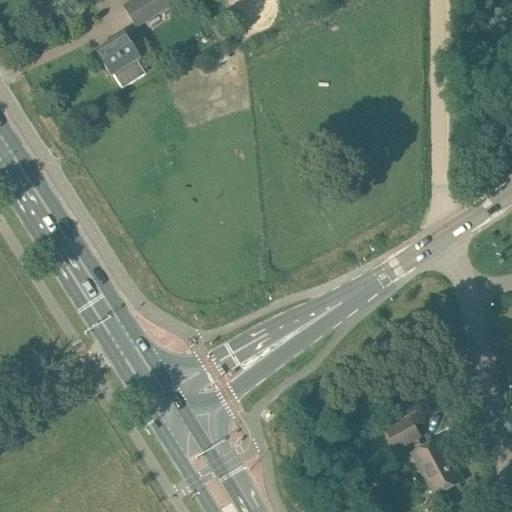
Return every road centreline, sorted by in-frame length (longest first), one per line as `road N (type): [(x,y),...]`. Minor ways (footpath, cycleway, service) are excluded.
road 1 (tertiary): [(173,414),(441,239)]
road 2 (primary): [(173,414),(0,145)]
road 3 (unclassified): [(436,0),(441,239)]
road 4 (residential): [(511,490),(465,292)]
